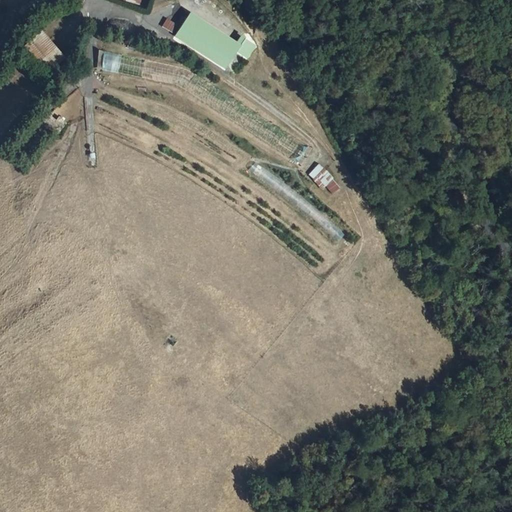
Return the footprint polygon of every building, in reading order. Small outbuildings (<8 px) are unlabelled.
[(174,34),(179,26),(166,17),(160,26),(174,34)] [(54,66),(64,57),(40,29),(30,38),(54,66)] [(99,70),(166,83),(168,73),(167,73),(169,64),(102,51),(99,70)] [(297,161),(306,146),(234,100),(224,115),(297,161)] [(333,194),(341,185),(317,164),(307,174),(323,189),(325,187),(333,194)] [(179,340),(173,335),(167,342),(173,347),(179,340)]
